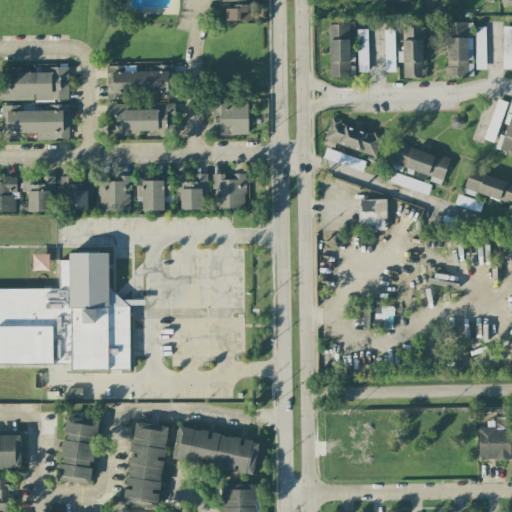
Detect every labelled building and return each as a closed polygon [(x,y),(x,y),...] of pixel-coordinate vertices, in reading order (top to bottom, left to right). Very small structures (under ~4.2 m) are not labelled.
[(221,2),(221,21),(255,20),(255,1),(221,2)] [(472,76),(472,60),(471,37),(466,37),(466,22),(448,22),(448,37),(445,37),(446,77),(472,76)] [(355,77),(354,63),(354,51),(349,51),(349,24),(328,24),(328,77),(355,77)] [(423,24),(402,24),(403,78),(424,77),(423,24)] [(475,69),(486,69),(485,27),(474,27),(475,69)] [(367,29),(356,29),(357,72),(368,72),(367,29)] [(384,29),(384,69),(395,69),(394,29),(384,29)] [(69,99),(69,64),(1,64),(1,99),(69,99)] [(107,70),(107,99),(173,98),(173,70),(107,70)] [(511,153),(511,98),(510,98),(504,125),(503,124),(497,150),(511,153)] [(483,139),(494,142),(508,103),(497,99),(483,139)] [(248,102),(212,102),(212,134),(248,134),(248,102)] [(35,139),(68,139),(68,105),(0,105),(0,134),(35,134),(35,139)] [(171,137),(172,105),(110,105),(109,136),(171,137)] [(330,119),(323,141),(376,156),(382,135),(330,119)] [(391,164),(443,180),(449,159),(398,143),(391,164)] [(362,171),(365,162),(333,151),(329,160),(362,171)] [(463,193),(475,196),(475,194),(511,203),(511,180),(468,170),(463,193)] [(392,181),(427,194),(431,185),(395,172),(392,181)] [(206,173),(175,173),(175,208),(206,208),(206,173)] [(245,174),(217,174),(217,208),(245,208),(245,174)] [(24,211),(55,211),(55,175),(23,175),(24,211)] [(59,175),(59,211),(93,211),(93,175),(59,175)] [(167,210),(167,175),(137,175),(137,210),(167,210)] [(0,212),(16,212),(16,176),(0,176),(0,212)] [(131,211),(131,177),(98,176),(97,211),(131,211)] [(481,203),(457,194),(454,203),(478,212),(481,203)] [(386,200),(357,199),(356,230),(386,230),(386,200)] [(0,288),(0,364),(71,365),(71,370),(129,370),(129,297),(109,297),(109,253),(69,253),(69,260),(59,260),(59,289),(0,288)] [(362,309),(363,330),(388,329),(387,308),(362,309)] [(81,388),(67,388),(66,397),(81,398),(81,388)] [(89,485),(98,421),(66,416),(57,481),(89,485)] [(157,508),(162,459),(164,459),(167,426),(133,422),(126,487),(124,487),(122,505),(157,508)] [(171,459),(252,475),(258,442),(241,439),(241,438),(209,432),(210,432),(177,426),(171,459)] [(510,459),(510,428),(478,429),(479,460),(510,459)] [(0,468),(21,468),(20,434),(0,434),(0,468)] [(0,511),(12,511),(11,493),(7,494),(7,473),(0,472),(0,511)] [(256,511),(256,484),(221,484),(221,511),(256,511)]
